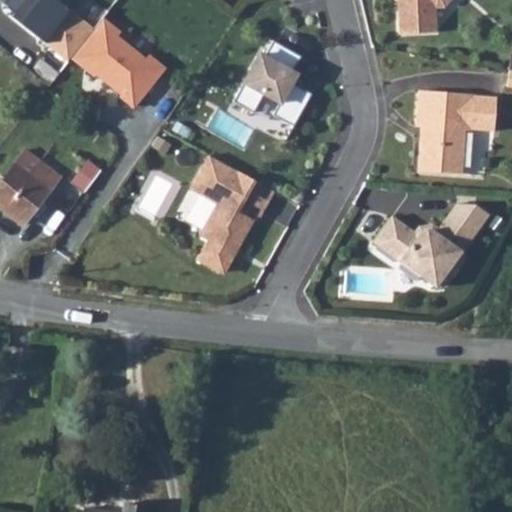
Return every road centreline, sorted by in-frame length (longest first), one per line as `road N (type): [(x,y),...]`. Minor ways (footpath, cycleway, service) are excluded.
road 1 (residential): [(268,336),(367,123),(341,0)]
road 2 (unclassified): [(0,296),(268,336)]
road 3 (unclassified): [(268,336),(511,354)]
road 4 (track): [(496,354),(494,511)]
